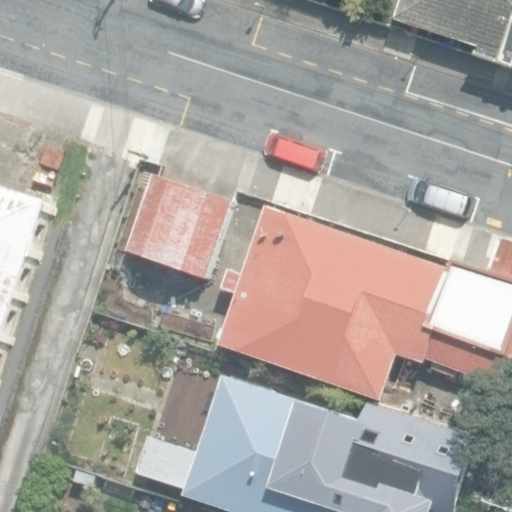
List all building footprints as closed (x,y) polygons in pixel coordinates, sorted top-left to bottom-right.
[(481,57),(511,67),(511,0),(408,0),(401,21),(484,48),(481,57)] [(133,253),(212,281),(239,203),(160,176),(133,252),(133,253)] [(0,385),(59,207),(0,187),(0,385)] [(224,345),(389,400),(404,355),(437,366),(435,372),(459,380),(461,373),(504,387),(511,363),(511,276),(459,259),(455,270),(272,209),(250,275),(234,269),(227,290),(241,294),(224,345)] [(177,374),(201,382),(208,362),(184,354),(177,374)] [(191,498),(235,511),(466,511),(490,438),(374,401),(369,417),(227,372),(201,453),(156,439),(144,477),(193,492),(191,498)] [(72,416),(100,425),(110,392),(82,383),(72,416)]
